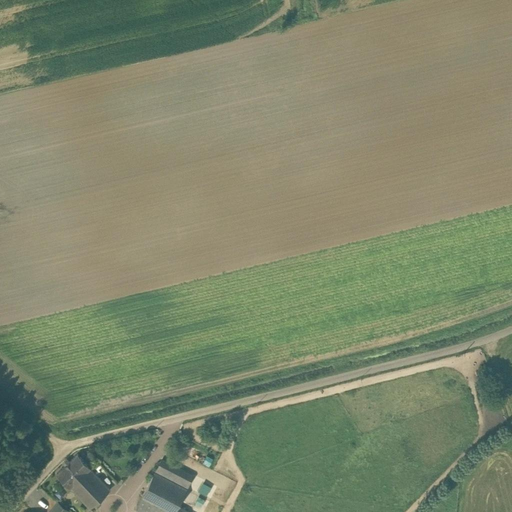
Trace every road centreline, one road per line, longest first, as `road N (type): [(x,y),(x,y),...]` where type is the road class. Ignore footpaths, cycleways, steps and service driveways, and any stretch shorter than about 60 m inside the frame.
road 1 (unclassified): [(511,329),(63,449)]
road 2 (track): [(6,511),(63,449),(0,398)]
